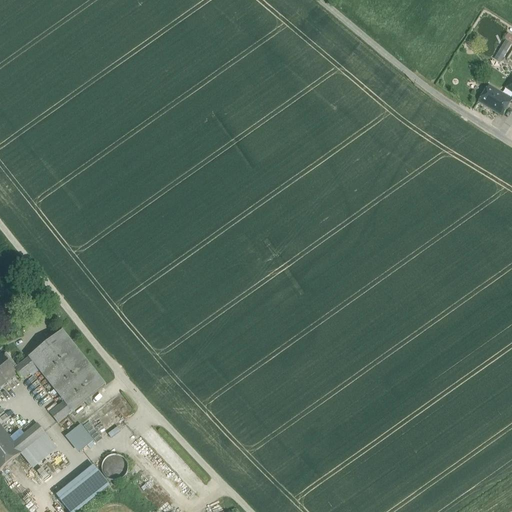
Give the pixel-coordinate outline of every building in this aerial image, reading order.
[(494,58),(501,63),(511,46),(505,41),(494,58)] [(511,100),(489,86),(478,103),(502,117),(510,104),(511,100)] [(62,332),(29,358),(37,369),(38,369),(71,343),(62,332)] [(71,343),(38,369),(64,403),(72,413),(106,386),(71,343)] [(0,355),(0,387),(17,374),(14,370),(1,354),(0,355)] [(17,374),(22,381),(37,369),(29,358),(14,370),(17,374)] [(64,403),(50,414),(58,425),(72,413),(64,403)] [(94,439),(81,423),(66,435),(79,451),(94,439)] [(38,425),(14,444),(22,454),(45,435),(38,425)] [(0,426),(0,471),(22,454),(14,444),(0,426)] [(55,447),(45,435),(22,454),(32,466),(55,447)] [(127,474),(128,469),(127,464),(124,459),(120,457),(115,456),(110,457),(105,460),(103,464),(102,469),(103,474),(106,478),(110,481),(115,482),(120,481),(124,478),(127,474)] [(60,501),(97,471),(94,466),(56,496),(60,501)] [(97,471),(60,501),(68,511),(78,511),(110,486),(97,471)] [(147,492),(155,485),(151,480),(143,487),(147,492)]
